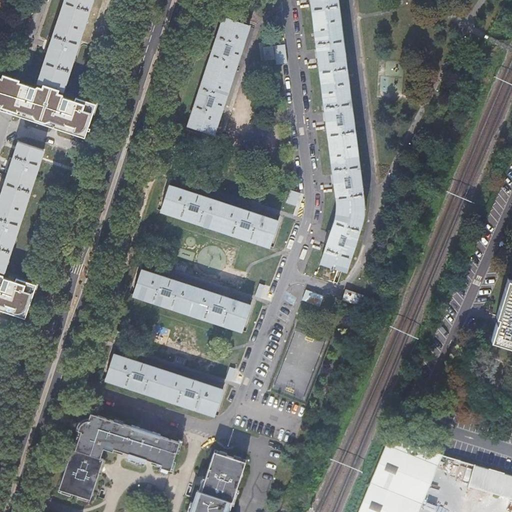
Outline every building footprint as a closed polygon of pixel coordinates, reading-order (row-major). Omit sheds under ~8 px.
[(3,107),(13,110),(20,112),(20,111),(24,112),(28,113),(34,115),(37,119),(47,123),(52,121),(58,123),(62,124),(66,125),(65,128),(71,130),(75,131),(76,132),(78,132),(80,132),(82,131),(83,131),(85,130),(87,128),(88,127),(89,125),(91,125),(95,114),(98,105),(94,104),(78,98),(77,102),(64,98),(62,95),(58,93),(59,89),(64,91),(93,0),(65,0),(50,48),(38,83),(44,84),(43,87),(37,88),(25,84),(20,83),(21,80),(17,79),(13,77),(4,75),(3,78),(0,76),(0,103),(2,104),(4,104),(3,107)] [(310,0),(311,6),(312,6),(315,26),(314,27),(317,47),(320,69),(321,69),(323,89),(322,89),(323,98),(324,107),(325,107),(328,127),(327,127),(330,149),(333,169),(336,188),(335,189),(335,191),(336,193),(336,195),(336,197),(336,200),(336,202),(336,203),(336,204),(336,205),(336,206),(336,207),(336,208),(336,209),(336,210),(336,211),(336,212),(336,213),(336,214),(336,215),(335,216),(335,217),(335,218),(334,219),(334,220),(333,224),(358,233),(360,228),(362,229),(363,225),(364,223),(364,222),(364,221),(365,220),(365,218),(365,217),(365,216),(366,215),(366,213),(366,212),(366,211),(366,210),(366,208),(366,207),(366,206),(366,204),(366,203),(366,202),(366,201),(366,200),(365,196),(363,196),(363,189),(364,189),(357,132),(355,132),(354,126),(356,126),(349,69),(347,69),(346,63),(348,63),(341,6),(339,6),(338,1),(340,1),(339,0),(310,0)] [(225,17),(189,126),(215,135),(223,109),(242,51),(250,25),(225,17)] [(265,44),(265,59),(277,58),(277,63),(288,62),(287,43),(265,44)] [(13,112),(13,110),(3,107),(4,104),(2,104),(1,106),(0,108),(8,111),(13,112)] [(0,199),(0,261),(7,263),(44,150),(19,141),(9,171),(0,199)] [(181,189),(170,185),(161,210),(271,246),(279,221),(260,215),(181,189)] [(358,233),(333,224),(331,228),(332,228),(321,263),(346,271),(350,259),(352,260),(361,236),(358,235),(358,233)] [(133,294),(243,331),(251,306),(234,300),(154,273),(142,269),(133,294)] [(38,287),(18,280),(17,282),(4,278),(3,275),(0,274),(0,303),(2,304),(7,306),(6,309),(12,311),(15,312),(17,312),(19,312),(21,312),(23,312),(24,311),(25,311),(26,309),(28,308),(28,307),(29,305),(31,306),(35,294),(38,287)] [(511,277),(510,277),(509,278),(511,278),(511,284),(508,297),(502,315),(498,313),(497,314),(501,315),(499,321),(498,321),(493,337),(494,338),(494,336),(511,341),(511,277)] [(511,278),(509,278),(503,296),(498,313),(502,315),(508,297),(511,284),(511,278)] [(18,279),(18,280),(38,287),(38,285),(34,284),(18,279)] [(306,289),(304,299),(323,303),(325,293),(306,289)] [(361,295),(346,290),(344,298),(358,303),(361,295)] [(106,379),(215,415),(224,389),(202,382),(130,359),(114,353),(106,379)] [(180,442),(179,441),(161,435),(162,434),(154,431),(153,433),(140,429),(141,427),(133,425),(132,426),(124,423),(115,420),(99,415),(91,413),(90,418),(88,418),(86,418),(84,419),(82,420),(80,421),(79,423),(78,425),(77,427),(77,429),(79,430),(79,431),(82,431),(77,446),(76,449),(73,448),(73,449),(69,461),(61,485),(63,486),(69,488),(68,491),(72,493),(79,495),(83,496),(84,493),(89,495),(92,496),(100,473),(102,465),(104,459),(101,458),(104,448),(114,451),(115,449),(129,453),(128,457),(137,460),(146,463),(147,459),(152,461),(162,464),(161,466),(161,467),(171,470),(172,468),(177,452),(180,442)] [(356,511),(418,511),(440,460),(443,462),(446,455),(388,437),(384,446),(356,511)] [(198,490),(194,502),(190,511),(226,511),(231,500),(233,501),(238,489),(245,464),(240,463),(237,462),(238,459),(235,457),(227,455),(223,454),(222,457),(219,456),(214,454),(206,477),(205,480),(204,483),(202,491),(200,490),(198,490)] [(145,465),(146,463),(137,460),(128,457),(127,460),(145,465)] [(511,474),(475,465),(469,488),(511,499),(511,474)] [(71,495),(72,493),(68,491),(69,488),(63,486),(62,492),(71,495)]
